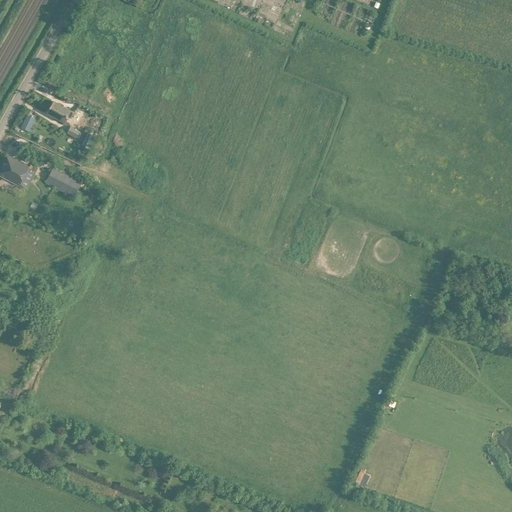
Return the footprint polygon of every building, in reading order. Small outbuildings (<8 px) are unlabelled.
[(74,111),(70,110),(53,100),(46,113),(63,122),(67,116),(70,118),(74,111)] [(27,114),(21,127),(27,130),(33,117),(27,114)] [(70,126),(66,133),(76,138),(79,131),(70,126)] [(6,154),(0,165),(0,175),(18,185),(28,166),(6,154)] [(73,196),(81,181),(52,167),(44,182),(73,196)]
